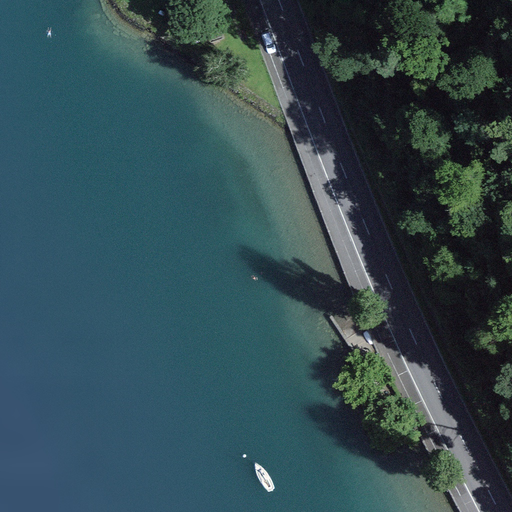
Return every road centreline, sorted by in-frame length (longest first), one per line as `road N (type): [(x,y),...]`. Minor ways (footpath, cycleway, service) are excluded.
road 1 (secondary): [(500,511),(415,343),(278,0)]
road 2 (track): [(511,244),(475,162),(424,0)]
